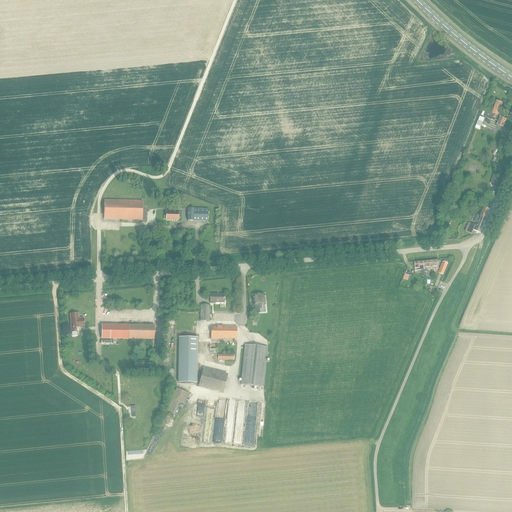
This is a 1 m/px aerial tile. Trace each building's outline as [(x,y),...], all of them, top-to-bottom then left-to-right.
[(493,107),(490,113),(497,115),(500,110),(503,103),(497,100),(497,101),(495,100),(493,103),(495,104),(494,107),(493,107)] [(506,119),(497,115),(490,113),(485,110),(483,115),(498,121),(497,125),(503,127),(506,119)] [(494,174),(490,183),(496,185),(499,176),(494,174)] [(142,220),(142,201),(104,200),(104,219),(142,220)] [(469,222),(465,231),(470,233),(472,230),(473,230),(479,232),(480,233),(486,219),(485,218),(489,210),(488,209),(484,207),(480,216),(477,215),(474,222),(476,223),(475,225),(469,222)] [(178,211),(176,211),(176,208),(170,208),(170,211),(166,211),(166,215),(163,215),(163,219),(166,219),(166,220),(178,221),(178,211)] [(207,221),(208,209),(187,209),(187,220),(207,221)] [(438,260),(424,261),(424,269),(424,272),(427,272),(427,269),(439,268),(438,260)] [(424,261),(414,262),(415,270),(421,270),(422,276),(425,276),(424,272),(424,269),(424,261)] [(443,262),(439,270),(444,273),(448,264),(447,263),(447,262),(444,261),(444,262),(443,262)] [(224,294),(210,294),(210,302),(224,302),(224,294)] [(264,294),(253,295),(254,305),(255,305),(255,313),(260,313),(259,309),(261,309),(261,305),(265,304),(264,294)] [(201,305),(200,321),(209,321),(209,305),(201,305)] [(79,318),(78,316),(78,313),(70,314),(71,332),(72,331),(77,331),(77,327),(84,326),(83,318),(79,318)] [(154,339),(154,325),(102,324),(102,338),(154,339)] [(237,326),(211,326),(211,339),(221,339),(221,338),(236,338),(237,326)] [(197,383),(197,338),(179,337),(178,383),(197,383)] [(245,344),(241,384),(263,387),(268,347),(245,344)] [(223,392),(228,374),(203,368),(198,386),(223,392)] [(167,411),(175,414),(179,403),(184,405),(189,393),(176,388),(167,411)] [(213,399),(206,398),(202,437),(209,438),(213,399)]
